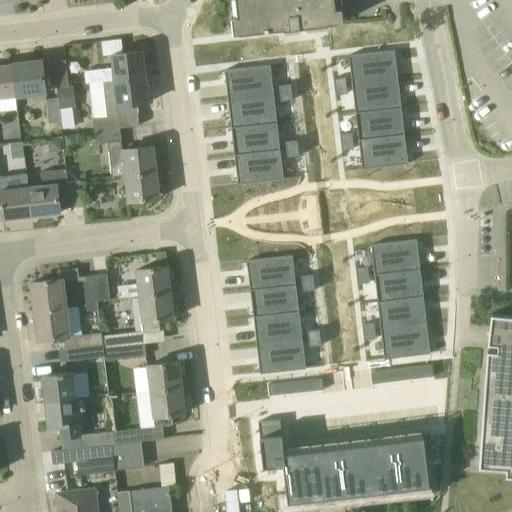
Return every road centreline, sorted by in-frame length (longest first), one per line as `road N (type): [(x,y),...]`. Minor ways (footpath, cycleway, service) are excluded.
road 1 (residential): [(217,511),(218,447),(189,234)]
road 2 (residential): [(23,511),(0,259)]
road 3 (residential): [(189,234),(173,20)]
road 4 (residential): [(189,234),(0,256)]
road 5 (residential): [(463,184),(426,0)]
road 6 (residential): [(173,20),(0,38)]
